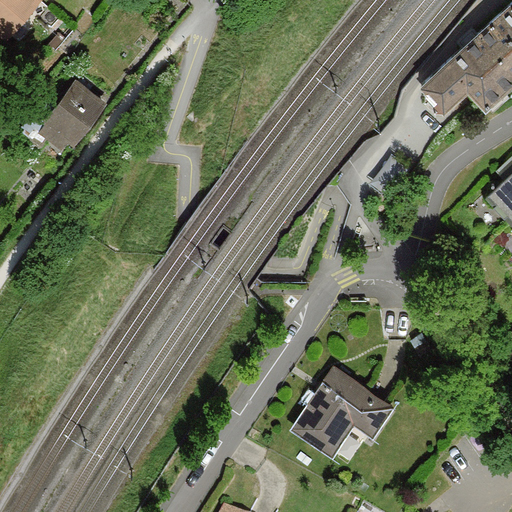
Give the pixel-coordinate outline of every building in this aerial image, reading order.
[(0,0),(0,25),(7,31),(33,0),(0,0)] [(511,0),(509,0),(421,82),(445,107),(469,84),(486,102),(511,78),(511,0)] [(71,148),(108,99),(81,80),(45,129),(71,148)] [(511,166),(487,189),(511,216),(511,215),(511,166)] [(378,394),(336,364),(294,423),(333,450),(354,420),(372,433),(393,404),(378,394)]
